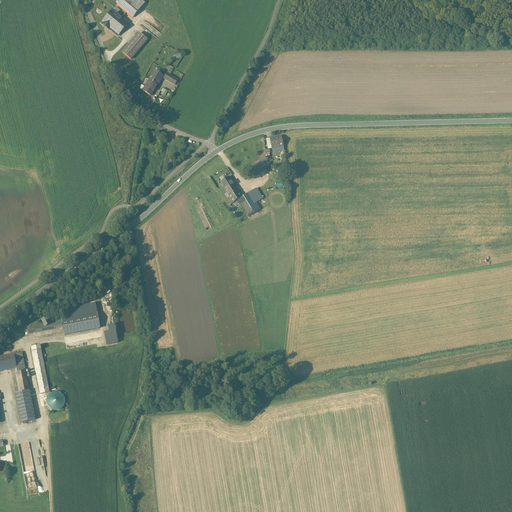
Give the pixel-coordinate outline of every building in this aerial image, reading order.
[(119,0),(117,4),(126,11),(133,16),(140,8),(130,0),(119,0)] [(128,22),(113,9),(102,22),(117,35),(128,22)] [(139,32),(122,51),(131,58),(147,39),(139,32)] [(163,75),(154,70),(149,79),(158,84),(163,75)] [(177,79),(167,72),(164,78),(174,84),(177,79)] [(158,84),(149,79),(143,90),(151,95),(151,94),(154,89),(157,84),(158,84)] [(152,180),(160,136),(151,135),(143,178),(152,180)] [(281,136),(271,138),(273,149),(283,147),(281,136)] [(259,164),(249,171),(253,177),(264,169),(263,166),(261,167),(259,164)] [(242,197),(229,177),(221,182),(233,203),(242,197)] [(256,188),(242,197),(237,200),(248,217),(260,209),(256,203),(263,198),(256,188)] [(97,313),(61,320),(63,327),(63,328),(64,335),(100,328),(97,313)] [(61,320),(27,327),(28,334),(63,328),(63,327),(61,320)] [(113,325),(103,327),(106,342),(116,340),(113,325)] [(48,395),(39,349),(30,350),(39,396),(48,395)] [(13,356),(0,358),(0,372),(15,370),(13,356)] [(25,372),(14,374),(18,394),(29,392),(25,372)] [(18,394),(14,395),(19,425),(34,422),(29,392),(18,394)] [(64,407),(65,404),(64,400),(62,397),(59,395),(55,395),(51,395),(48,397),(46,400),(46,404),(47,408),(49,411),(52,413),(55,413),(59,413),(62,410),(64,407)]
